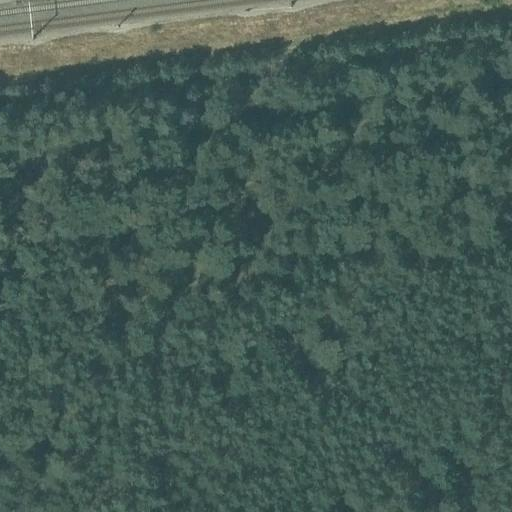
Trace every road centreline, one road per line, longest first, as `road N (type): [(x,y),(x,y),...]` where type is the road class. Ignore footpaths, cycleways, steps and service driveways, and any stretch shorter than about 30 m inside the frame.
road 1 (track): [(511,16),(0,84)]
road 2 (track): [(0,166),(511,99)]
